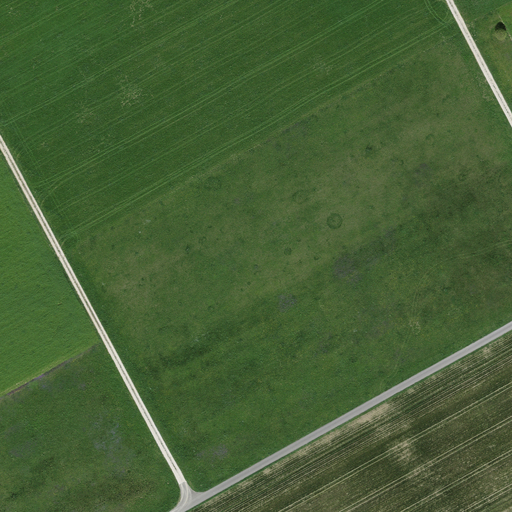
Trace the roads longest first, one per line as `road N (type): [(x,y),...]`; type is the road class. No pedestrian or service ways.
road 1 (track): [(0,142),(191,503)]
road 2 (track): [(177,511),(511,324)]
road 3 (track): [(511,119),(448,0)]
